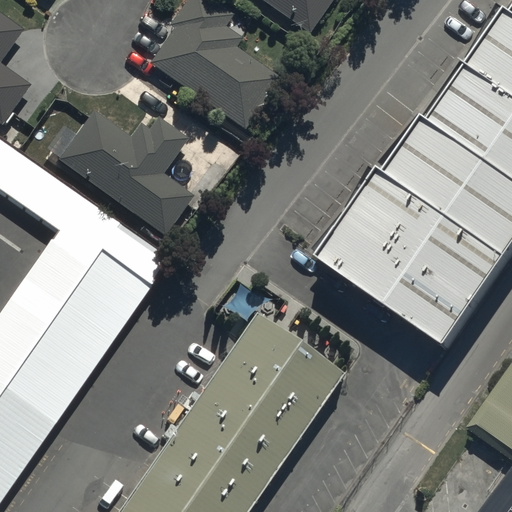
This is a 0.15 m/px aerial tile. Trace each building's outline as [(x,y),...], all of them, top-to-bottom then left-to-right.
[(232,21),(202,0),(189,0),(167,32),(172,35),(148,70),(243,137),(271,97),(281,103),(290,91),(236,53),(242,45),(224,32),(232,21)] [(250,0),(307,41),(336,0),(250,0)] [(511,219),(511,0),(475,0),(372,148),(364,143),(305,229),(440,323),(511,219)] [(0,68),(22,36),(0,20),(0,133),(30,91),(0,70),(0,68)] [(92,117),(56,167),(164,244),(193,203),(161,180),(186,145),(157,124),(149,136),(140,130),(130,144),(92,117)] [(170,268),(0,149),(0,195),(58,236),(0,318),(0,509),(148,299),(170,268)] [(268,511),(358,384),(264,319),(129,511),(268,511)] [(511,433),(511,343),(469,404),(511,433)] [(511,511),(511,447),(466,511),(511,511)]
